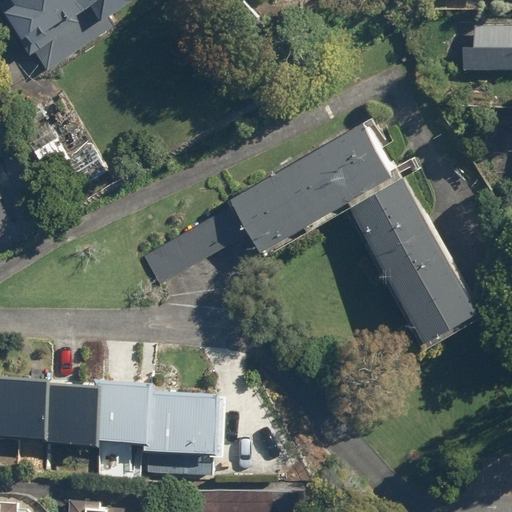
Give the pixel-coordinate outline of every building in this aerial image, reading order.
[(92,9),(104,0),(108,0),(120,16),(142,0),(24,0),(24,1),(43,27),(61,14),(67,22),(89,5),(92,9)] [(511,64),(511,35),(470,34),(469,63),(511,64)] [(372,117),(235,199),(141,254),(159,284),(252,228),(266,252),(350,203),(433,344),(487,311),(372,117)] [(36,133),(71,182),(89,169),(95,178),(114,165),(96,139),(77,152),(54,120),(36,133)] [(0,175),(0,225),(22,212),(0,175)] [(235,443),(237,388),(172,385),(172,377),(0,369),(0,424),(164,432),(163,440),(235,443)] [(35,511),(36,505),(0,502),(0,511),(35,511)]
